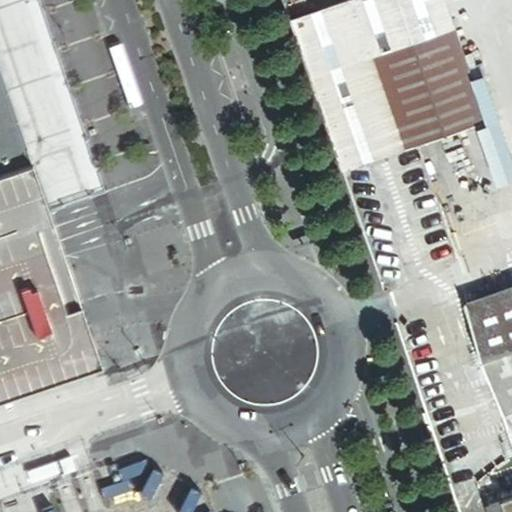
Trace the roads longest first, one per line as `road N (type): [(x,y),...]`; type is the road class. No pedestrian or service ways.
road 1 (secondary): [(120,0),(200,227),(214,304)]
road 2 (secondary): [(289,280),(256,240),(173,0)]
road 3 (secondary): [(214,304),(198,341),(203,380),(238,417),(263,424)]
road 4 (secondary): [(336,385),(342,327),(325,301),(289,280)]
road 5 (secondary): [(351,511),(328,443),(336,385)]
